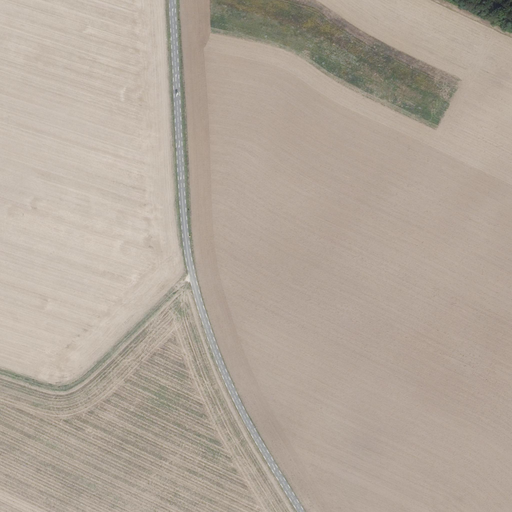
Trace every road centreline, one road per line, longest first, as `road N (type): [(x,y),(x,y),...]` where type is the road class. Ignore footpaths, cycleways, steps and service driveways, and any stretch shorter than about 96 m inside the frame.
road 1 (tertiary): [(295,511),(221,380),(189,280),(168,0)]
road 2 (track): [(189,280),(71,387),(0,373)]
